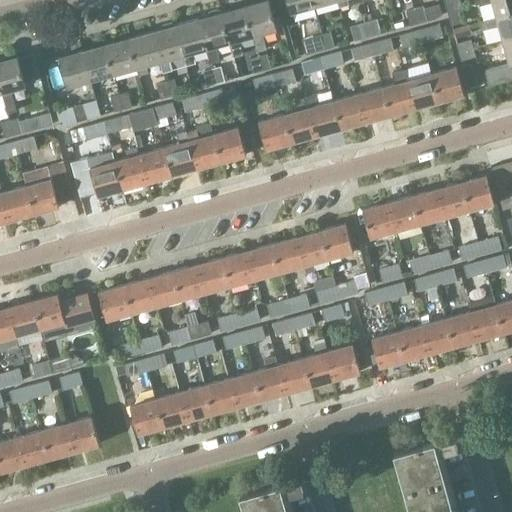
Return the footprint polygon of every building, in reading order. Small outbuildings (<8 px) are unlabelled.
[(280,15),(273,17),(268,0),(261,0),(244,5),(257,51),(266,49),(261,32),(276,28),(276,27),(283,25),(280,15)] [(314,5),(312,0),(287,0),(290,12),(314,5)] [(495,16),(511,11),(511,0),(483,0),(484,4),(491,2),(495,16)] [(460,1),(446,5),(451,25),(462,22),(459,10),(462,9),(460,1)] [(256,51),(257,51),(244,5),(221,11),(229,41),(233,56),(242,54),(238,39),(252,35),(256,51)] [(419,22),(427,20),(423,5),(415,8),(419,22)] [(409,25),(419,22),(415,8),(405,10),(409,25)] [(215,45),(229,41),(221,11),(198,18),(211,63),(219,60),(215,45)] [(502,40),(511,36),(511,11),(495,16),(485,19),(487,29),(498,26),(502,40)] [(210,63),(211,63),(198,18),(175,24),(186,65),(195,63),(192,52),(205,48),(210,63)] [(372,35),(380,33),(376,18),(368,21),(372,35)] [(354,40),(372,35),(368,21),(350,26),(354,40)] [(175,24),(174,24),(171,22),(162,24),(160,28),(151,30),(160,61),(163,72),(172,69),(169,58),(182,54),(185,65),(186,65),(175,24)] [(438,23),(418,29),(421,42),(442,36),(438,23)] [(418,29),(399,34),(402,47),(421,42),(418,29)] [(146,65),(160,61),(151,30),(128,37),(136,67),(139,75),(148,72),(146,65)] [(326,48),(334,46),(330,31),(322,33),(326,48)] [(322,33),(301,39),(305,54),(326,48),(322,33)] [(511,36),(502,40),(508,62),(483,69),(488,86),(511,79),(511,36)] [(113,73),(136,67),(128,37),(105,43),(113,73)] [(389,37),(368,43),(372,55),(393,49),(389,37)] [(458,51),(473,47),(471,38),(456,42),(458,51)] [(90,80),(113,73),(105,43),(82,50),(90,80)] [(368,43),(349,48),(353,60),(372,55),(368,43)] [(458,51),(460,60),(475,56),(473,47),(458,51)] [(66,86),(90,80),(82,50),(58,56),(66,86)] [(340,50),(320,56),(323,68),(343,63),(340,50)] [(262,70),(271,67),(267,53),(258,55),(262,70)] [(10,89),(25,85),(16,55),(0,59),(0,87),(5,107),(7,113),(16,110),(10,89)] [(253,72),(262,70),(258,55),(249,58),(253,72)] [(320,56),(300,61),(303,74),(323,68),(320,56)] [(438,100),(463,94),(455,65),(430,72),(438,100)] [(216,83),(224,80),(220,66),(212,68),(216,83)] [(463,70),(467,86),(482,82),(478,66),(463,70)] [(292,67),(271,73),(275,85),(295,80),(292,67)] [(207,85),(216,83),(212,68),(203,70),(207,85)] [(393,82),(381,86),(389,114),(413,107),(405,79),(402,68),(390,71),(393,82)] [(413,107),(438,100),(430,72),(405,79),(413,107)] [(271,73),(252,78),(255,91),(275,85),(271,73)] [(169,95),(178,93),(174,79),(165,81),(169,95)] [(160,98),(169,95),(165,81),(157,83),(160,98)] [(364,121),(389,114),(381,86),(356,92),(364,121)] [(205,105),(224,100),(221,87),(201,93),(205,105)] [(123,108),(132,106),(128,91),(119,94),(123,108)] [(339,128),(364,121),(356,92),(332,99),(339,128)] [(184,111),(205,105),(201,93),(181,98),(184,111)] [(114,110),(123,108),(119,94),(110,96),(114,110)] [(305,97),(315,134),(339,128),(332,99),(320,103),(318,94),(305,97)] [(282,113),(290,141),(315,134),(305,97),(293,100),(296,109),(282,113)] [(152,107),(155,119),(175,113),(172,101),(152,107)] [(76,121),(85,118),(81,104),(72,106),(76,121)] [(135,124),(155,119),(152,107),(132,112),(135,124)] [(265,148),(290,141),(282,113),(257,120),(265,148)] [(103,120),(107,132),(126,127),(123,114),(103,120)] [(13,134),(21,132),(17,117),(9,120),(13,134)] [(4,137),(13,134),(9,120),(0,122),(4,137)] [(87,137),(107,132),(103,120),(83,125),(87,137)] [(212,132),(220,161),(245,154),(237,125),(212,132)] [(212,132),(199,136),(197,129),(186,132),(188,139),(187,139),(196,168),(220,161),(212,132)] [(33,134),(15,139),(18,152),(37,146),(33,134)] [(15,139),(0,143),(0,156),(18,152),(15,139)] [(171,174),(196,168),(187,139),(163,146),(171,174)] [(147,181),(171,174),(163,146),(139,153),(147,181)] [(122,188),(147,181),(139,153),(114,159),(122,188)] [(96,195),(122,188),(114,159),(88,166),(96,195)] [(508,185),(511,184),(511,161),(511,160),(500,163),(507,186),(508,185)] [(496,189),(507,186),(500,163),(489,166),(496,189)] [(37,172),(23,175),(25,184),(26,184),(33,212),(58,205),(50,177),(48,167),(37,170),(37,172)] [(468,209),(493,202),(485,174),(460,181),(468,209)] [(442,216),(468,209),(460,181),(435,188),(442,216)] [(8,219),(33,212),(26,184),(25,184),(1,191),(8,219)] [(501,209),(503,209),(511,206),(511,199),(508,185),(507,186),(496,189),(501,209)] [(418,223),(442,216),(435,188),(410,195),(418,223)] [(0,221),(8,219),(1,191),(0,191),(0,221)] [(393,229),(418,223),(410,195),(386,201),(393,229)] [(369,236),(393,229),(386,201),(361,208),(369,236)] [(318,229),(326,258),(352,250),(344,222),(318,229)] [(312,261),(326,258),(318,229),(294,236),(301,264),(303,264),(305,272),(314,270),(312,261)] [(277,271),(301,264),(294,236),(269,243),(277,271)] [(480,254),(500,248),(497,236),(476,241),(480,254)] [(461,259),(480,254),(476,241),(458,247),(461,259)] [(252,278),(277,271),(269,243),(245,250),(252,278)] [(245,250),(220,257),(228,285),(252,278),(245,250)] [(430,267),(451,262),(448,250),(427,255),(430,267)] [(505,266),(502,254),(482,259),(486,271),(505,266)] [(412,272),(430,267),(427,255),(408,260),(412,272)] [(220,257),(196,263),(203,291),(228,285),(220,257)] [(465,277),(486,271),(482,259),(462,265),(465,277)] [(178,298),(203,291),(196,263),(171,270),(178,298)] [(382,281),(402,275),(398,263),(378,269),(382,281)] [(434,273),(437,285),(456,280),(452,267),(434,273)] [(154,305),(178,298),(171,270),(146,277),(154,305)] [(416,291),(437,285),(434,273),(413,279),(416,291)] [(130,312),(154,305),(146,277),(122,284),(130,312)] [(358,292),(356,287),(355,280),(334,286),(338,298),(358,292)] [(383,287),(387,299),(407,294),(403,281),(383,287)] [(122,284),(97,291),(104,319),(130,312),(122,284)] [(318,303),(338,298),(334,286),(315,291),(318,303)] [(383,287),(364,292),(365,297),(367,305),(387,299),(383,287)] [(55,293),(31,299),(39,327),(37,327),(41,340),(67,333),(64,323),(92,315),(86,293),(58,300),(55,293)] [(289,311),(309,305),(306,294),(285,299),(289,311)] [(502,331),(511,328),(511,298),(495,303),(502,331)] [(37,327),(39,327),(31,299),(7,306),(15,334),(37,327)] [(269,317),(289,311),(285,299),(265,305),(269,317)] [(341,303),(320,309),(323,322),(344,316),(341,303)] [(478,338),(502,331),(495,303),(469,310),(478,338)] [(0,337),(15,334),(7,306),(0,307),(0,337)] [(239,325),(259,319),(255,307),(236,313),(239,325)] [(453,345),(478,338),(469,310),(446,317),(453,345)] [(290,317),(294,329),(314,324),(311,311),(290,317)] [(219,330),(239,325),(236,313),(216,318),(219,330)] [(274,335),(294,329),(290,317),(270,322),(274,335)] [(428,351),(453,345),(446,317),(421,324),(428,351)] [(189,338),(210,333),(207,321),(186,327),(189,338)] [(404,358),(428,351),(421,324),(396,330),(404,358)] [(242,330),(246,343),(264,338),(260,325),(242,330)] [(170,344),(189,338),(186,327),(167,332),(170,344)] [(224,348),(246,343),(242,330),(221,336),(224,348)] [(378,365),(404,358),(396,330),(371,337),(378,365)] [(141,352),(160,347),(157,334),(138,340),(141,352)] [(196,356),(215,351),(212,339),(193,344),(196,356)] [(138,340),(117,345),(121,357),(141,352),(138,340)] [(327,349),(335,378),(360,371),(352,342),(327,349)] [(175,362),(196,356),(193,344),(172,350),(175,362)] [(310,384),(335,378),(327,349),(302,356),(310,384)] [(144,358),(147,370),(166,365),(162,353),(144,358)] [(52,371),(71,366),(68,354),(48,359),(52,371)] [(285,391),(278,363),(275,355),(263,358),(266,366),(253,370),(261,398),(285,391)] [(285,391),(310,384),(302,356),(278,363),(285,391)] [(126,376),(147,370),(144,358),(123,364),(126,376)] [(31,377),(52,371),(48,359),(28,365),(31,377)] [(0,375),(3,385),(22,379),(19,367),(0,372),(0,375)] [(236,405),(261,398),(253,370),(228,377),(236,405)] [(81,383),(78,372),(78,371),(58,376),(62,389),(81,383)] [(212,412),(236,405),(228,377),(204,384),(212,412)] [(29,384),(32,397),(51,391),(48,379),(29,384)] [(12,402),(32,397),(29,384),(8,390),(12,402)] [(187,418),(212,412),(204,384),(180,390),(187,418)] [(163,425),(187,418),(180,390),(155,397),(163,425)] [(137,433),(163,425),(155,397),(129,404),(137,433)] [(73,450),(98,443),(90,415),(65,422),(73,450)] [(48,456),(73,450),(65,422),(41,429),(48,456)] [(24,463),(48,456),(41,429),(16,436),(24,463)] [(0,469),(24,463),(16,436),(0,439),(0,469)] [(393,451),(409,511),(452,511),(437,452),(457,447),(454,436),(434,442),(433,440),(393,451)] [(238,494),(243,511),(286,511),(282,495),(302,490),(299,479),(279,485),(279,483),(238,494)]
